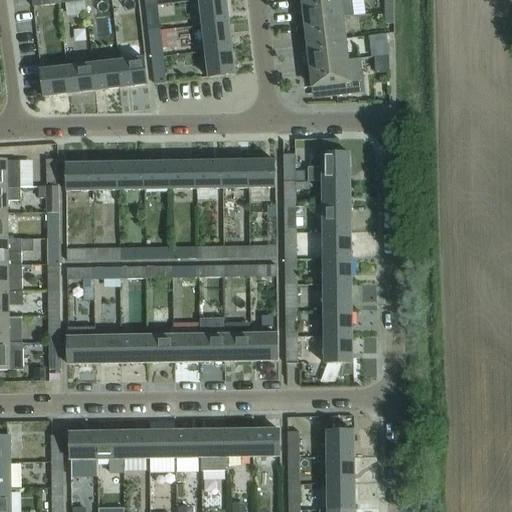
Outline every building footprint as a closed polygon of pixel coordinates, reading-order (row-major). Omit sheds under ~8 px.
[(203,26),(229,23),(226,0),(202,0),(199,0),(203,26)] [(306,22),(342,18),(339,0),(306,0),(303,0),(306,22)] [(385,12),(394,12),(393,0),(386,0),(385,0),(385,12)] [(49,32),(58,31),(55,5),(40,7),(41,13),(47,13),(49,32)] [(149,32),(160,31),(157,5),(146,7),(149,32)] [(385,24),(394,24),(394,12),(385,12),(385,24)] [(308,44),(345,39),(342,18),(306,22),(308,44)] [(206,52),(232,49),(229,23),(203,26),(206,52)] [(163,57),(162,49),(160,31),(149,32),(152,58),(163,57)] [(311,65),(347,61),(345,39),(308,44),(311,65)] [(380,57),(389,56),(387,44),(378,45),(380,57)] [(232,49),(206,52),(209,79),(235,75),(232,49)] [(163,57),(152,58),(155,85),(166,84),(163,57)] [(118,62),(121,89),(148,86),(145,59),(118,62)] [(361,59),(347,61),(311,65),(314,88),(315,88),(315,87),(335,85),(337,97),(362,94),(360,82),(364,81),(361,59)] [(95,92),(121,89),(118,62),(92,65),(95,92)] [(70,95),(95,92),(92,65),(67,68),(70,95)] [(43,98),(70,95),(67,68),(40,71),(43,98)] [(284,182),(295,182),(295,155),(283,155),(284,182)] [(322,182),(351,181),(350,155),(322,155),(322,169),(309,169),(309,181),(322,181),(322,182)] [(0,187),(20,188),(20,162),(0,161),(0,187)] [(47,187),(58,187),(58,161),(46,161),(47,187)] [(223,190),(249,190),(248,162),(222,163),(223,190)] [(248,162),(249,190),(276,189),(275,162),(248,162)] [(145,192),(171,191),(170,163),(145,164),(145,192)] [(171,191),(197,191),(196,163),(170,163),(171,191)] [(197,191),(223,190),(222,163),(196,163),(197,191)] [(93,192),(119,192),(119,164),(93,165),(93,192)] [(143,192),(145,192),(145,164),(119,164),(119,192),(120,192),(120,202),(143,202),(143,192)] [(66,193),(93,192),(93,165),(66,165),(66,193)] [(322,208),(351,207),(351,181),(322,182),(322,208)] [(284,208),(296,208),(295,182),(284,182),(284,208)] [(0,214),(7,214),(7,200),(20,200),(20,188),(0,187),(0,214)] [(47,214),(58,214),(58,187),(47,187),(39,187),(39,199),(47,199),(47,214)] [(323,234),(351,233),(351,207),(322,208),(323,234)] [(284,234),(296,234),(296,208),(284,208),(284,234)] [(47,239),(59,238),(58,214),(47,214),(47,239)] [(144,231),(158,231),(157,217),(143,217),(144,231)] [(253,236),(252,217),(241,218),(243,237),(253,236)] [(239,246),(239,238),(239,225),(227,225),(227,246),(239,246)] [(323,260),(352,259),(351,233),(323,234),(323,260)] [(285,260),(296,260),(296,234),(284,234),(285,260)] [(0,265),(22,265),(21,240),(8,240),(8,239),(0,238),(0,265)] [(48,265),(59,265),(59,238),(47,239),(48,265)] [(223,259),(250,259),(250,247),(239,247),(239,248),(223,248),(223,259)] [(250,247),(250,259),(276,259),(276,247),(250,247)] [(146,260),(172,260),(172,248),(146,249),(146,260)] [(172,260),(197,260),(197,248),(172,248),(172,260)] [(197,260),(223,259),(223,248),(197,248),(197,260)] [(67,261),(94,261),(94,249),(67,250),(67,261)] [(94,261),(120,261),(120,249),(94,249),(94,261)] [(120,261),(146,260),(146,249),(120,249),(120,261)] [(323,286),(352,285),(352,259),(323,260),(323,286)] [(285,286),(297,286),(296,260),(285,260),(285,286)] [(0,291),(22,291),(22,265),(0,265),(0,291)] [(48,291),(59,291),(59,265),(48,265),(48,291)] [(250,267),(250,278),(277,278),(277,266),(250,267)] [(172,279),(199,279),(199,267),(172,268),(172,279)] [(199,279),(224,279),(224,267),(199,267),(199,279)] [(224,279),(250,278),(250,267),(224,267),(224,279)] [(94,281),(121,280),(121,268),(94,269),(94,281)] [(121,280),(146,280),(146,268),(121,268),(121,280)] [(146,280),(172,279),(172,268),(146,268),(146,280)] [(67,281),(94,281),(94,269),(67,269),(67,281)] [(324,312),(352,311),(352,285),(323,286),(324,312)] [(285,312),(297,312),(297,286),(285,286),(285,312)] [(0,317),(10,318),(9,307),(23,306),(23,292),(22,293),(22,291),(0,291),(0,317)] [(48,317),(60,317),(59,291),(48,291),(48,317)] [(324,338),(353,337),(352,311),(324,312),(324,338)] [(286,338),(297,338),(297,312),(285,312),(286,338)] [(0,343),(22,343),(22,319),(10,319),(10,318),(0,317),(0,343)] [(49,343),(60,343),(60,317),(48,317),(49,343)] [(95,365),(95,338),(95,328),(68,328),(68,339),(68,366),(95,365)] [(251,336),(251,363),(278,362),(278,335),(251,336)] [(173,364),(199,363),(199,336),(173,337),(173,364)] [(199,363),(225,363),(225,336),(199,336),(199,363)] [(225,363),(251,363),(251,336),(225,336),(225,363)] [(121,365),(147,364),(147,337),(121,338),(121,365)] [(147,364),(173,364),(173,337),(147,337),(147,364)] [(324,378),(336,377),(341,364),(353,364),(353,337),(324,338),(325,364),(330,364),(324,378)] [(95,365),(121,365),(121,338),(95,338),(95,365)] [(297,338),(286,338),(286,365),(298,365),(297,338)] [(22,343),(0,343),(0,370),(23,371),(23,343),(22,343)] [(60,343),(49,343),(49,370),(61,370),(60,343)] [(228,459),(253,459),(253,431),(227,432),(227,472),(228,472),(228,459)] [(253,431),(253,459),(280,458),(279,431),(253,431)] [(175,460),(201,459),(201,432),(175,433),(175,460)] [(202,472),(227,472),(227,432),(201,432),(201,459),(202,459),(202,472)] [(288,459),(300,459),(299,432),(288,433),(288,459)] [(328,459),(354,459),(354,432),(327,432),(328,459)] [(110,475),(124,475),(123,433),(97,434),(97,461),(109,461),(110,475)] [(124,461),(149,460),(149,433),(123,433),(124,475),(124,461)] [(149,460),(175,460),(175,433),(149,433),(149,460)] [(71,461),(97,461),(97,434),(70,434),(71,461)] [(51,463),(63,463),(62,436),(51,437),(51,463)] [(0,464),(11,464),(10,437),(0,437),(0,464)] [(288,485),(300,485),(300,459),(288,459),(288,485)] [(328,485),(355,485),(354,459),(328,459),(328,485)] [(52,489),(63,489),(63,463),(51,463),(52,489)] [(0,490),(11,490),(11,464),(0,464),(0,490)] [(289,511),(300,511),(300,485),(288,485),(289,511)] [(328,511),(355,510),(355,485),(328,485),(328,511)] [(52,511),(63,511),(63,489),(52,489),(52,511)] [(0,511),(11,511),(11,490),(0,490),(0,511)]
